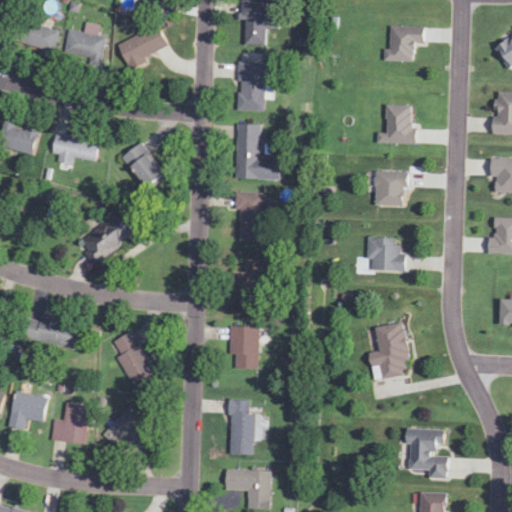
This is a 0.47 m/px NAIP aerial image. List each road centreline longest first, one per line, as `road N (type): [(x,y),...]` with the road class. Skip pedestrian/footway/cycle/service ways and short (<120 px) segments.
road 1 (residential): [(501,511),(499,444),(458,344),(449,299),(461,0)]
road 2 (residential): [(208,0),(187,511)]
road 3 (residential): [(204,115),(129,112),(0,75)]
road 4 (residential): [(197,309),(0,266)]
road 5 (residential): [(189,491),(40,476),(0,463)]
